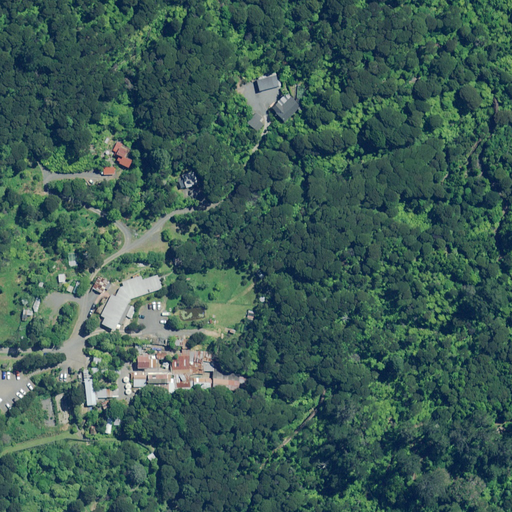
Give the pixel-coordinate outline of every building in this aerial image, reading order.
[(255,80),(258,91),(278,86),(275,75),(255,80)] [(274,113),(282,122),(299,106),(289,96),(279,106),(276,102),(270,108),(274,112),(274,113)] [(256,131),(263,124),(259,121),(261,117),(255,112),(246,123),(256,131)] [(122,148),(124,144),(120,142),(112,161),(127,167),(129,160),(126,159),(130,151),(122,148)] [(195,170),(181,175),(185,187),(199,183),(195,170)] [(104,318),(101,324),(113,330),(129,299),(160,288),(156,275),(141,280),(140,276),(121,282),(122,286),(119,287),(114,296),(111,294),(100,316),(104,318)] [(91,288),(101,293),(108,281),(98,276),(91,288)] [(136,308),(131,306),(126,316),(132,318),(136,308)] [(256,314),(248,311),(245,323),(252,325),(256,314)] [(134,353),(142,354),(141,355),(136,356),(136,368),(144,368),(144,371),(144,372),(130,372),(131,379),(133,379),(133,387),(157,387),(157,388),(157,393),(183,390),(211,388),(236,391),(237,386),(243,387),(244,379),(238,379),(238,374),(222,372),(223,367),(223,366),(223,363),(212,362),(212,360),(212,355),(194,352),(189,352),(187,339),(181,339),(173,340),(173,345),(179,346),(181,348),(181,351),(181,353),(176,353),(177,359),(170,359),(170,370),(171,371),(161,372),(161,370),(161,367),(159,367),(159,358),(166,358),(166,353),(156,353),(156,359),(148,358),(148,353),(141,353),(141,349),(141,348),(141,345),(134,344),(134,347),(134,353)] [(93,356),(92,363),(100,365),(102,359),(93,356)] [(83,380),(86,405),(95,404),(93,379),(83,380)]
